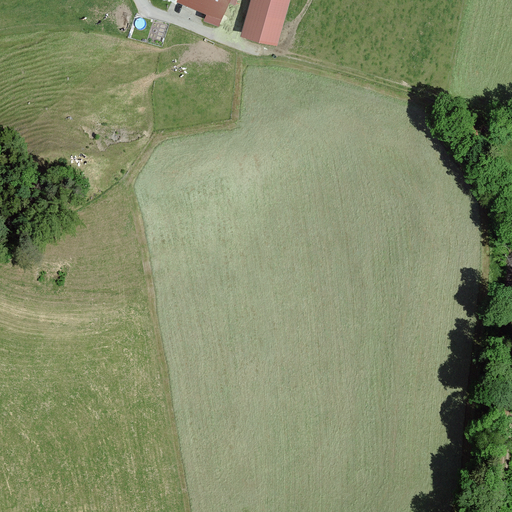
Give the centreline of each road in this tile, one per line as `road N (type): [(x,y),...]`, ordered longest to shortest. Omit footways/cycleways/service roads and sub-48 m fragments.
road 1 (track): [(489,511),(511,351)]
road 2 (unclassified): [(254,50),(144,0)]
